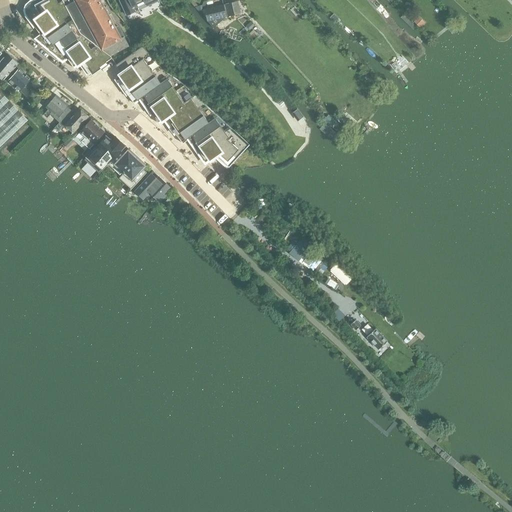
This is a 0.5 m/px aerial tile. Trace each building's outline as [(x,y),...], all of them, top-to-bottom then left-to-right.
[(42,0),(32,4),(29,7),(27,10),(29,14),(37,25),(35,27),(41,35),(43,33),(46,36),(41,39),(62,57),(67,53),(69,57),(67,59),(73,67),(81,61),(90,73),(87,74),(88,75),(106,62),(105,62),(111,58),(110,56),(110,55),(80,33),(61,0),(42,0)] [(61,0),(80,33),(110,55),(129,45),(118,26),(115,27),(102,3),(104,2),(102,0),(61,0)] [(119,0),(126,15),(135,11),(134,8),(137,6),(144,3),(150,1),(149,0),(119,0)] [(228,16),(240,13),(237,1),(225,4),(228,16)] [(223,4),(204,9),(207,21),(213,28),(214,27),(215,25),(220,30),(224,25),(220,21),(226,16),(223,4)] [(502,20),(510,12),(504,5),(495,13),(502,20)] [(118,77),(127,89),(159,65),(142,46),(115,65),(122,73),(115,78),(116,78),(118,77)] [(3,52),(0,55),(0,77),(2,79),(6,74),(7,75),(18,63),(19,62),(15,58),(14,59),(8,54),(7,54),(3,52)] [(150,107),(183,84),(179,80),(163,69),(159,65),(127,89),(130,93),(128,95),(133,103),(142,97),(150,107)] [(28,98),(36,89),(28,81),(30,79),(19,68),(8,81),(19,91),(20,91),(28,98)] [(174,128),(206,105),(183,84),(150,107),(154,113),(152,114),(157,122),(166,116),(174,128)] [(0,146),(27,120),(0,91),(0,146)] [(48,109),(41,116),(45,119),(50,114),(59,122),(69,111),(66,108),(68,105),(56,95),(46,107),(48,109)] [(198,147),(228,125),(206,105),(174,128),(178,133),(176,134),(181,142),(190,136),(198,147)] [(59,122),(54,128),(58,131),(64,125),(73,133),(77,128),(80,130),(88,121),(86,118),(88,116),(79,108),(73,115),(69,111),(59,122)] [(72,140),(76,136),(89,148),(93,144),(104,131),(90,119),(88,121),(80,130),(77,128),(73,133),(68,137),(72,140)] [(198,147),(206,158),(213,153),(215,155),(218,153),(220,154),(219,155),(230,165),(228,166),(229,167),(249,144),(228,125),(198,147)] [(99,143),(86,157),(101,172),(107,165),(108,164),(110,161),(111,161),(116,155),(120,150),(121,149),(124,145),(125,145),(110,131),(101,141),(100,143),(99,143)] [(108,164),(107,165),(119,176),(121,174),(122,175),(119,179),(130,189),(141,179),(146,173),(141,169),(143,166),(144,164),(139,160),(137,161),(133,157),(135,156),(129,151),(128,153),(127,152),(125,154),(120,150),(116,155),(111,161),(110,161),(108,164)] [(254,150),(249,156),(260,166),(265,160),(259,155),(254,150)] [(130,189),(129,190),(133,194),(135,192),(143,200),(146,196),(150,200),(153,197),(159,203),(166,195),(164,193),(170,187),(169,187),(161,179),(158,182),(155,179),(156,178),(151,173),(143,181),(141,179),(130,189)] [(287,245),(301,260),(311,251),(297,236),(287,245)] [(320,259),(317,265),(325,268),(328,263),(320,259)] [(336,262),(331,267),(347,282),(351,277),(336,262)] [(357,318),(351,323),(356,328),(362,323),(357,318)] [(375,328),(366,336),(378,349),(387,341),(375,328)]
